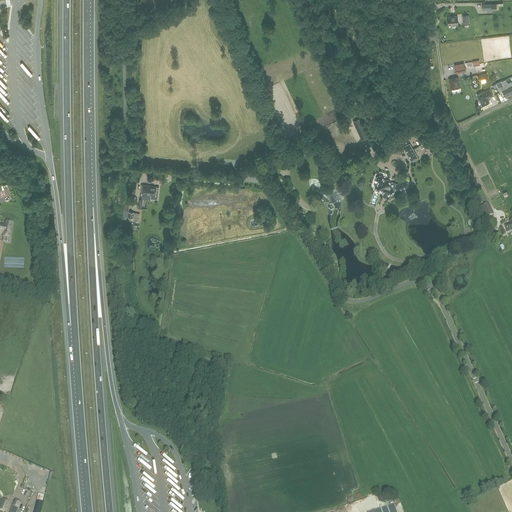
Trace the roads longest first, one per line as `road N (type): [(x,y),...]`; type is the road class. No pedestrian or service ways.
road 1 (residential): [(511,462),(432,287),(409,282),(348,300),(263,182),(126,166)]
road 2 (motorway): [(66,0),(73,324)]
road 3 (motorway): [(111,511),(89,208)]
road 4 (motorway): [(120,419),(89,208)]
road 5 (motorway): [(89,208),(87,0)]
road 6 (unclassified): [(511,100),(455,129),(444,102),(433,0)]
road 7 (motorway): [(73,324),(89,511)]
road 8 (motorway): [(48,157),(73,324)]
